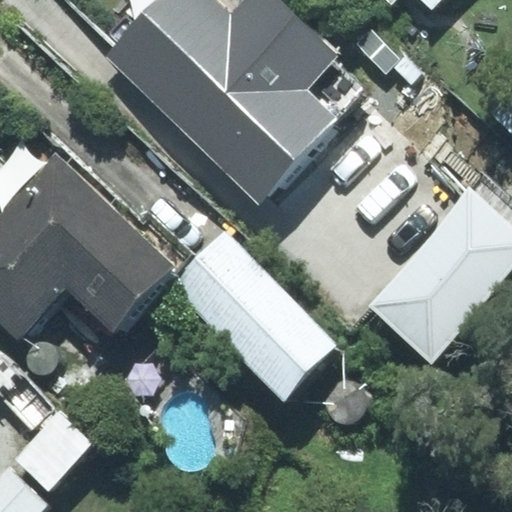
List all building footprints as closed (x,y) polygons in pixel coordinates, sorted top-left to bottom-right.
[(425,0),(442,17),(458,0),(387,0),(400,11),(410,0),(425,0)] [(332,123),(256,53),(241,69),(234,63),(218,81),(224,87),(185,129),(252,189),(283,156),(293,166),(332,123)] [(511,99),(490,123),(511,141),(511,99)] [(144,235),(63,161),(4,226),(0,222),(0,322),(30,351),(78,300),(130,348),(193,281),(191,280),(205,265),(157,220),(144,235)] [(511,181),(502,173),(390,307),(465,369),(511,316),(511,181)] [(236,241),(179,302),(303,420),(361,358),(236,241)]
